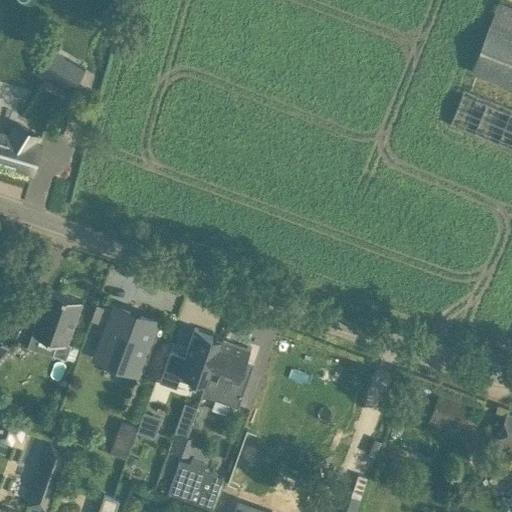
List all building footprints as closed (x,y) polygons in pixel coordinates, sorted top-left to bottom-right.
[(511,5),(501,1),(472,67),(511,84),(511,5)] [(67,58),(52,83),(71,94),(85,69),(67,58)] [(450,124),(511,149),(511,107),(464,89),(450,124)] [(0,161),(33,171),(41,144),(34,142),(39,135),(18,123),(11,135),(0,131),(0,161)] [(48,288),(32,332),(57,341),(53,354),(66,358),(72,343),(67,342),(82,300),(48,288)] [(93,317),(106,322),(111,311),(97,305),(93,317)] [(116,307),(99,354),(136,368),(154,321),(116,307)] [(205,387),(223,337),(195,327),(185,355),(170,350),(159,381),(172,385),(175,377),(204,387),(205,387)] [(0,336),(0,355),(9,345),(0,336)] [(251,347),(223,337),(205,387),(204,387),(202,394),(238,406),(253,366),(245,364),(251,347)] [(284,373),(266,423),(296,433),(299,424),(333,436),(345,402),(317,393),(316,396),(310,393),(313,383),(284,373)] [(461,433),(472,403),(441,390),(429,420),(461,433)] [(139,428),(155,435),(164,415),(147,408),(139,428)] [(511,413),(507,412),(495,443),(511,448),(511,413)] [(136,427),(121,421),(111,448),(126,454),(136,427)] [(349,423),(337,460),(354,465),(366,429),(349,423)] [(174,431),(171,442),(184,446),(187,436),(174,431)] [(36,483),(54,489),(69,447),(51,440),(36,483)] [(168,492),(211,507),(219,485),(211,482),(215,471),(204,467),(205,463),(192,458),(191,462),(180,458),(168,492)] [(118,492),(125,495),(129,484),(122,482),(118,492)] [(98,511),(114,511),(119,499),(105,494),(98,511)] [(238,499),(233,511),(257,511),(259,506),(238,499)]
